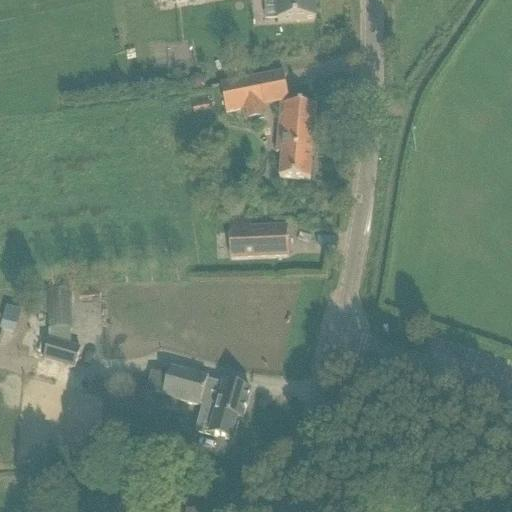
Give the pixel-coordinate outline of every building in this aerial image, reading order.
[(315,21),(314,0),(268,0),(269,8),(277,8),(277,23),(315,21)] [(283,76),(220,88),(226,116),(262,109),(261,105),(288,99),(283,76)] [(191,83),(190,89),(193,94),(200,95),(205,91),(206,85),(202,80),(196,79),(191,83)] [(281,156),(279,180),(310,183),(316,109),(281,106),(278,138),(276,156),(281,156)] [(287,228),(230,230),(231,262),(288,259),(287,228)] [(47,295),(48,331),(73,330),(71,294),(47,295)] [(43,362),(75,372),(81,351),(48,343),(43,362)] [(242,423),(250,394),(224,386),(224,387),(207,383),(208,382),(170,371),(162,399),(200,409),(200,408),(202,408),(201,411),(207,413),(204,425),(212,428),(210,437),(233,444),(239,422),(242,423)] [(96,508),(107,511),(138,511),(144,496),(104,481),(96,508)]
